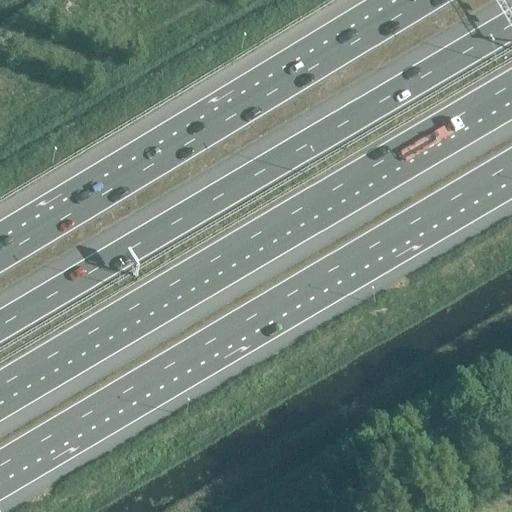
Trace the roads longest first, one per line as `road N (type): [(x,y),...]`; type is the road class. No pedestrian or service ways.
road 1 (motorway): [(511,22),(0,325)]
road 2 (motorway): [(0,471),(511,169)]
road 3 (motorway): [(0,395),(511,94)]
road 4 (motorway): [(420,0),(0,251)]
